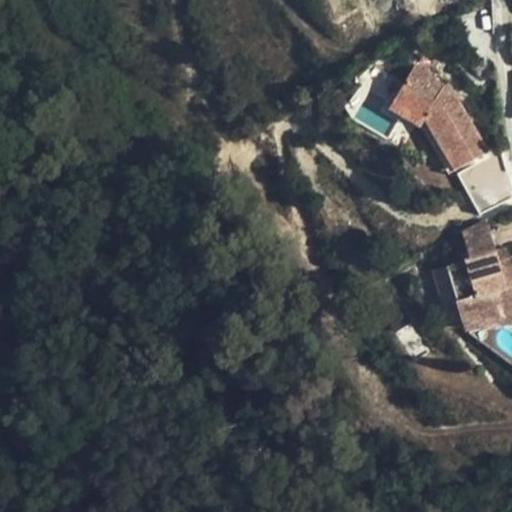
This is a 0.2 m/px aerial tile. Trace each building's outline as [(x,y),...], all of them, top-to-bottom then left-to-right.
[(454,170),(487,152),(455,98),(451,101),(441,88),(443,85),(432,79),(428,71),(425,68),(415,66),(394,101),(424,118),(454,170)] [(455,98),(446,83),(443,85),(441,88),(451,101),(455,98)] [(389,109),(420,127),(424,118),(394,101),(389,109)] [(454,170),(424,118),(420,127),(447,174),(454,170)] [(477,213),(511,196),(511,192),(496,158),(460,175),(477,213)] [(511,301),(511,265),(499,269),(494,252),(485,221),(461,233),(469,259),(445,266),(468,337),(487,329),(483,318),(510,307),(508,303),(511,301)] [(511,260),(507,249),(494,252),(499,269),(511,265),(511,260)]
